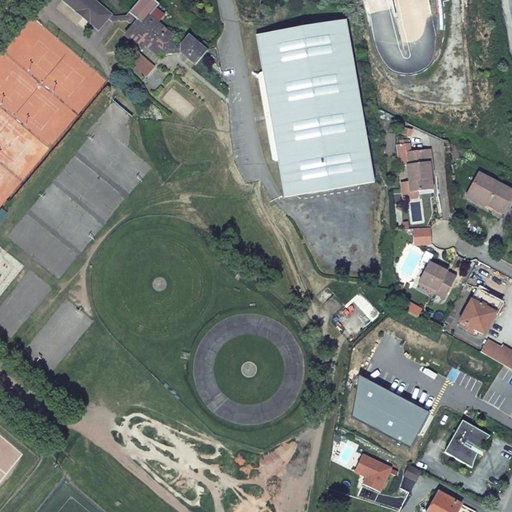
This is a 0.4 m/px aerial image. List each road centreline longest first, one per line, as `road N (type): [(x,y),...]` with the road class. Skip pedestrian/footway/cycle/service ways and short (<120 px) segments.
road 1 (residential): [(226,0),(259,176),(278,201),(372,263)]
road 2 (unknown): [(511,500),(446,461),(430,435),(433,411)]
